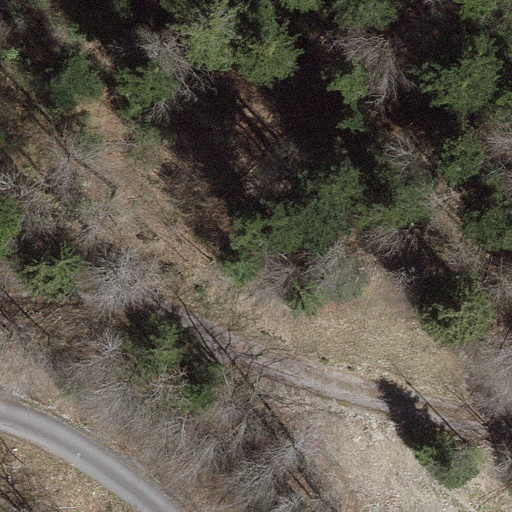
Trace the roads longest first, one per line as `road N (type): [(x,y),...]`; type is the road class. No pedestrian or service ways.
road 1 (track): [(0,286),(401,411),(511,417)]
road 2 (unclassified): [(0,479),(141,511)]
